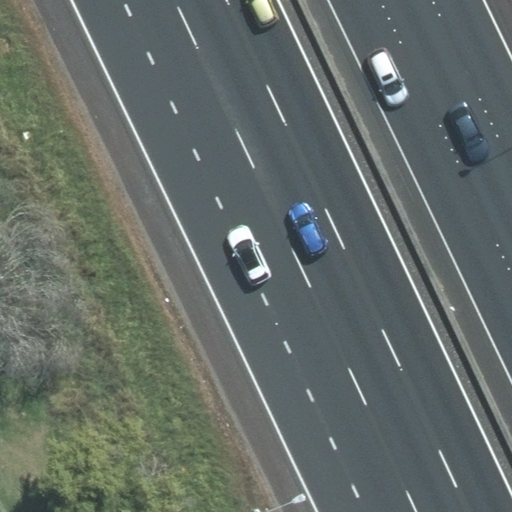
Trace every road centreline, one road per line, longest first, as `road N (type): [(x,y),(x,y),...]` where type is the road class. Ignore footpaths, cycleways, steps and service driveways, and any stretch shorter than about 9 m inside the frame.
road 1 (motorway): [(465,511),(219,0)]
road 2 (motorway): [(377,0),(511,280)]
